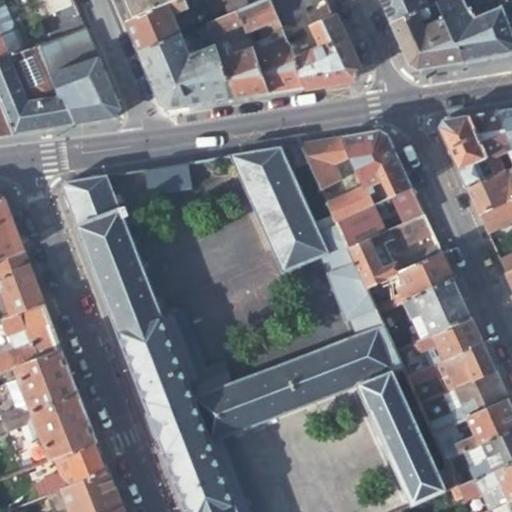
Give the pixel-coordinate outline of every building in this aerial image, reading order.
[(40,0),(49,19),(74,7),(71,0),(40,0)] [(169,17),(184,11),(179,0),(177,0),(178,0),(132,19),(122,23),(128,36),(135,54),(174,38),(177,36),(169,17)] [(178,0),(177,0),(123,0),(132,19),(178,0)] [(201,0),(179,0),(184,11),(203,3),(201,0)] [(233,12),(201,26),(208,43),(209,47),(215,61),(229,56),(226,48),(245,40),(243,33),(267,22),(272,32),(276,27),(265,0),(261,0),(246,7),(236,11),(233,12)] [(227,0),(233,12),(236,11),(246,7),(242,0),(227,0)] [(301,8),(320,0),(265,0),(276,27),(293,20),(301,8)] [(420,0),(376,0),(377,1),(388,25),(415,13),(434,5),(431,0),(422,4),(420,0)] [(465,13),(461,2),(460,0),(445,0),(440,2),(434,5),(441,20),(460,64),(492,59),(508,56),(511,51),(511,45),(499,11),(474,21),(469,11),(465,13)] [(434,5),(415,13),(421,28),(441,20),(434,5)] [(3,7),(0,8),(0,61),(6,59),(0,46),(0,36),(9,33),(12,28),(3,7)] [(303,16),(308,27),(331,18),(326,7),(303,16)] [(421,28),(415,13),(388,25),(395,40),(407,67),(417,71),(444,67),(460,64),(441,20),(421,28)] [(317,49),(290,61),(301,90),(328,85),(349,82),(356,72),(331,18),(308,27),(317,49)] [(195,28),(204,49),(209,47),(208,43),(201,26),(195,28)] [(248,48),(229,56),(215,61),(232,102),(249,99),(265,96),(292,91),(301,90),(290,61),(276,27),(272,32),(268,38),(273,49),(251,57),(248,48)] [(268,37),(247,45),(248,48),(251,57),(273,49),(268,38),(268,37)] [(182,58),(174,38),(135,54),(156,105),(168,112),(184,109),(221,103),(232,102),(215,61),(209,47),(204,49),(182,58)] [(247,45),(245,40),(226,48),(229,56),(248,48),(247,45)] [(0,61),(0,115),(9,137),(29,134),(59,129),(71,127),(60,98),(57,100),(49,79),(37,49),(6,59),(0,61)] [(119,112),(97,60),(93,50),(86,58),(89,64),(49,79),(57,100),(60,98),(71,127),(99,122),(113,120),(119,112)] [(511,110),(495,113),(511,153),(511,110)] [(491,180),(464,191),(475,216),(511,199),(511,153),(495,113),(485,115),(466,118),(485,163),(486,167),(489,174),(491,180)] [(0,138),(9,137),(0,115),(0,138)] [(473,168),(485,163),(466,118),(456,119),(441,121),(436,130),(452,165),(464,191),(491,180),(489,174),(480,171),(475,172),(473,168)] [(395,207),(412,199),(385,139),(375,132),(359,135),(338,139),(347,158),(361,189),(369,206),(390,196),(395,207)] [(330,166),(347,158),(338,139),(321,141),(297,145),(306,165),(311,175),(318,192),(338,183),(330,166)] [(289,172),(306,165),(297,145),(277,149),(228,157),(236,179),(279,273),(319,257),(325,255),(344,247),(334,227),(333,224),(325,206),(318,192),(311,175),(293,182),(289,172)] [(187,189),(184,169),(183,164),(143,171),(148,196),(187,189)] [(400,371),(397,364),(394,356),(379,325),(352,336),(227,385),(190,399),(158,318),(120,220),(126,217),(122,208),(116,211),(103,177),(61,184),(58,189),(129,371),(161,455),(179,501),(183,511),(233,511),(208,445),(226,438),(355,389),(400,489),(409,508),(443,494),(391,375),(400,371)] [(340,183),(338,183),(318,192),(325,206),(345,196),(340,183)] [(345,196),(325,206),(333,224),(361,210),(369,206),(361,189),(345,196)] [(365,220),(395,207),(390,196),(369,206),(361,210),(365,220)] [(511,199),(475,216),(484,236),(511,223),(511,199)] [(0,260),(20,253),(0,201),(0,260)] [(374,239),(365,220),(361,210),(333,224),(334,227),(344,247),(346,252),(366,242),(374,239)] [(395,252),(429,235),(421,217),(386,233),(395,252)] [(374,260),(366,242),(346,252),(352,264),(364,291),(389,279),(398,275),(394,265),(379,271),(374,260)] [(434,246),(418,254),(422,263),(438,256),(434,246)] [(511,265),(503,246),(491,252),(502,275),(511,270),(511,265)] [(319,257),(326,274),(352,264),(346,252),(344,247),(325,255),(319,257)] [(0,294),(0,300),(7,319),(41,307),(36,294),(26,269),(24,263),(20,253),(0,260),(0,281),(4,292),(0,294)] [(418,254),(394,265),(398,275),(422,263),(418,254)] [(388,300),(372,308),(372,309),(376,318),(401,305),(450,281),(445,270),(438,256),(422,263),(398,275),(389,279),(398,298),(393,300),(388,300)] [(341,321),(346,319),(372,309),(372,308),(364,291),(352,264),(326,274),(324,275),(341,321)] [(511,270),(502,275),(508,290),(511,297),(511,270)] [(419,318),(428,339),(468,320),(458,300),(450,281),(401,305),(409,322),(419,318)] [(0,355),(0,375),(13,370),(59,353),(49,327),(41,307),(7,319),(0,321),(0,339),(3,338),(8,352),(0,355)] [(346,319),(352,336),(379,325),(376,318),(372,309),(346,319)] [(176,311),(158,318),(190,399),(227,385),(220,370),(202,377),(176,311)] [(418,354),(420,353),(432,347),(439,363),(441,362),(479,345),(474,334),(468,320),(428,339),(414,346),(418,354)] [(453,390),(492,372),(485,358),(479,345),(441,362),(444,369),(453,390)] [(397,364),(418,354),(414,346),(394,356),(397,364)] [(420,353),(427,369),(439,363),(432,347),(420,353)] [(0,416),(0,426),(76,398),(67,374),(59,353),(13,370),(27,406),(0,416)] [(431,375),(444,369),(441,362),(439,363),(427,369),(431,375)] [(431,375),(427,369),(404,379),(409,390),(432,379),(431,375)] [(426,426),(430,435),(439,430),(463,419),(505,401),(499,389),(492,372),(453,390),(461,409),(450,415),(426,426)] [(441,396),(450,415),(461,409),(453,390),(441,396)] [(3,435),(25,427),(33,424),(38,437),(48,463),(54,460),(94,445),(85,420),(76,398),(0,426),(3,435)] [(462,443),(453,447),(457,456),(459,455),(478,446),(511,429),(511,417),(511,415),(505,401),(463,419),(466,427),(471,438),(462,443)] [(29,440),(38,437),(33,424),(25,427),(29,440)] [(457,431),(462,443),(471,438),(466,427),(457,431)] [(454,489),(456,488),(477,479),(511,463),(511,429),(478,446),(486,462),(467,471),(450,479),(454,489)] [(447,446),(439,430),(430,435),(435,446),(442,463),(457,456),(453,447),(452,444),(447,446)] [(255,511),(226,438),(208,445),(233,511),(255,511)] [(31,488),(33,494),(35,501),(59,492),(105,474),(98,455),(94,445),(54,460),(59,476),(31,488)] [(459,455),(467,471),(486,462),(478,446),(459,455)] [(483,494),(491,510),(500,506),(511,501),(511,463),(477,479),(456,488),(462,503),(483,494)] [(59,492),(66,511),(120,511),(113,494),(109,483),(105,474),(59,492)] [(23,497),(27,505),(35,501),(33,494),(23,497)] [(511,511),(511,501),(500,506),(503,511),(511,511)]
